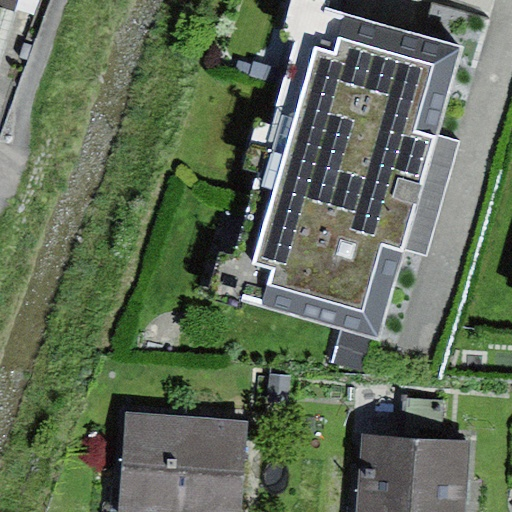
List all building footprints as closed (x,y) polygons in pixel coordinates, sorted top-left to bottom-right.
[(0,0),(0,10),(16,15),(20,0),(0,0)] [(327,0),(291,0),(282,33),(298,37),(272,125),(257,121),(247,156),(262,160),(234,256),(218,252),(205,296),(239,306),(242,298),(377,337),(401,249),(436,135),(461,47),(326,7),(327,0)] [(0,71),(16,15),(0,10),(0,71)] [(461,142),(436,135),(401,249),(426,257),(461,142)] [(291,377),(271,375),(267,404),(288,406),(291,377)] [(445,400),(406,400),(405,445),(444,447),(445,400)] [(242,511),(248,424),(128,416),(121,511),(242,511)] [(405,445),(367,443),(363,511),(466,511),(470,449),(444,447),(405,445)]
